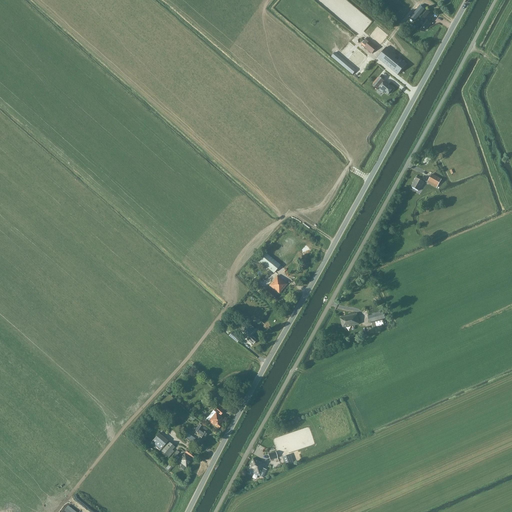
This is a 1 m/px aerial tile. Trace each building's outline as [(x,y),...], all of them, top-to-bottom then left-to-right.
[(427,11),(418,22),(421,25),(418,28),(422,32),(427,26),(428,27),(430,24),(428,21),(430,18),(432,15),(427,11)] [(374,50),(379,44),(368,35),(363,41),(374,50)] [(386,47),(377,57),(398,75),(406,64),(399,58),(398,60),(395,57),(396,55),(393,53),(386,47)] [(335,52),(331,56),(334,59),(349,72),(352,75),(356,70),(353,67),(351,70),(336,57),(338,55),(335,52)] [(388,95),(393,89),(379,77),(372,85),(377,90),(379,88),(388,95)] [(438,186),(441,180),(432,174),(428,181),(438,186)] [(414,183),(412,187),(419,191),(421,187),(422,188),(425,183),(416,178),(414,183)] [(259,262),(274,273),(280,265),(266,253),(259,262)] [(279,293),(286,284),(277,277),(275,280),(271,283),(269,286),(279,293)] [(255,286),(261,292),(262,292),(272,301),(277,295),(266,287),(259,281),(259,282),(253,278),(251,281),(256,286),(255,286)] [(369,316),(370,322),(371,322),(373,328),(384,325),(383,319),(385,319),(383,312),(369,316)] [(344,316),(340,317),(342,328),(359,325),(358,322),(359,322),(357,313),(344,316)] [(246,332),(244,334),(248,338),(246,340),(249,342),(250,342),(253,344),(256,340),(249,334),(254,328),(249,324),(244,330),(246,332)] [(240,338),(232,332),(229,336),(236,342),(240,338)] [(216,412),(209,421),(218,429),(221,425),(220,424),(225,419),(221,416),(222,415),(221,414),(225,408),(219,403),(213,410),(216,412)] [(205,433),(207,430),(199,424),(194,431),(200,435),(197,441),(201,443),(207,434),(205,433)] [(159,433),(151,442),(160,450),(168,441),(159,433)] [(195,439),(189,435),(187,438),(197,447),(200,444),(196,441),(195,439)] [(168,441),(160,450),(162,451),(161,452),(166,456),(172,450),(175,447),(168,441)] [(185,468),(195,456),(187,451),(183,456),(183,455),(178,461),(185,468)] [(268,454),(270,460),(278,458),(276,452),(268,454)] [(282,457),(283,461),(286,460),(288,464),(292,463),(291,460),(289,454),(282,457)] [(263,468),(264,464),(261,463),(261,462),(253,458),(247,470),(258,476),(263,478),(266,470),(263,468)]
